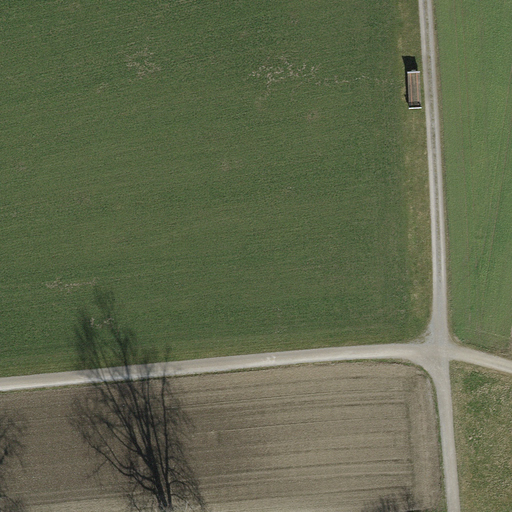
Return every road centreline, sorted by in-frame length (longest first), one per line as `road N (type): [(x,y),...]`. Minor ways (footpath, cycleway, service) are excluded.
road 1 (track): [(511,369),(442,354),(0,390)]
road 2 (track): [(454,511),(420,0)]
